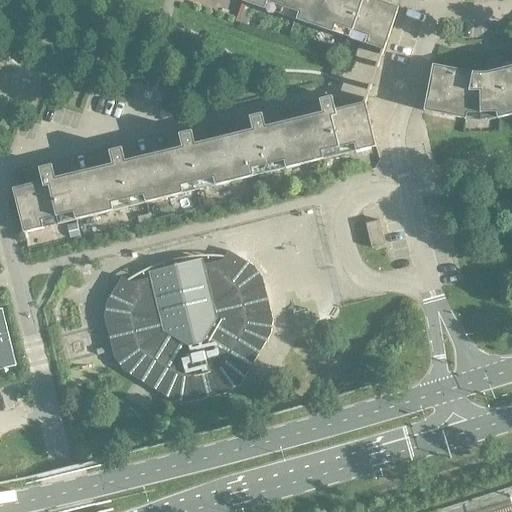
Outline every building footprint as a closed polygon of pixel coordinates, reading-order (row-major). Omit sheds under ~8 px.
[(247,0),(246,4),(315,27),(323,0),(247,0)] [(323,0),(315,27),(384,51),(398,8),(374,0),(323,0)] [(475,74),(432,65),(424,111),(466,120),(467,114),(496,114),(497,119),(511,115),(511,87),(507,68),(486,73),(475,74)] [(319,100),(323,114),(294,121),(305,164),(376,147),(365,103),(335,110),(332,97),(319,100)] [(249,117),(253,131),(224,138),(234,182),(305,164),(294,121),(265,128),(262,114),(249,117)] [(179,135),(182,148),(154,155),(164,199),(234,182),(224,138),(195,145),(192,132),(179,135)] [(109,152),(112,165),(84,172),(94,216),(164,199),(154,155),(125,162),(122,149),(109,152)] [(39,169),(42,182),(13,189),(24,233),(94,216),(84,172),(55,179),(52,166),(39,169)] [(379,220),(365,224),(371,248),(385,245),(379,220)] [(240,384),(262,349),(265,344),(271,335),(273,320),(263,279),(254,267),(228,251),(223,261),(204,265),(202,259),(177,265),(176,264),(175,264),(174,265),(174,266),(149,272),(150,278),(131,283),(122,277),(106,303),(104,318),(114,359),(123,371),(151,388),(173,401),(187,403),(229,393),(240,384)] [(0,370),(16,366),(2,309),(0,309),(0,370)]
